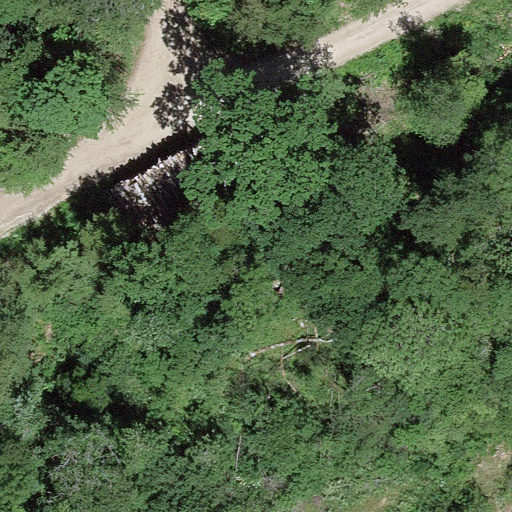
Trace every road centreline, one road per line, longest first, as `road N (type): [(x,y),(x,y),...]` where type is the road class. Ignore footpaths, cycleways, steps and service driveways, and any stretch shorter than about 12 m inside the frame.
road 1 (track): [(0,211),(431,0)]
road 2 (track): [(161,0),(158,133)]
